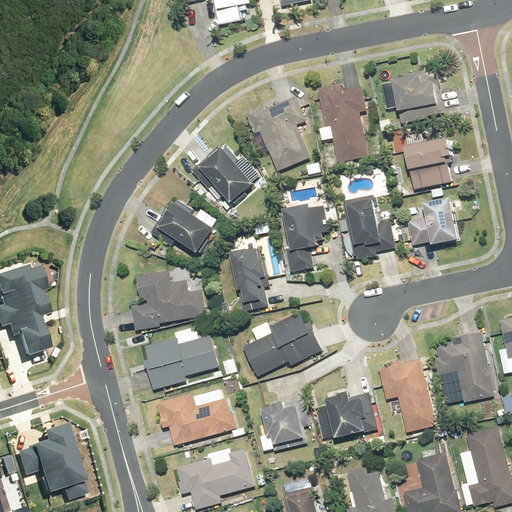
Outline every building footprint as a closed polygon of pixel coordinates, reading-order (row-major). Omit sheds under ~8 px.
[(213,0),(219,27),(242,22),(240,12),(248,10),(247,6),(250,5),(249,0),(213,0)] [(405,77),(391,80),(398,112),(399,112),(402,124),(425,119),(425,117),(445,113),(439,86),(440,86),(437,68),(404,75),(405,77)] [(332,86),(318,89),(326,128),(320,129),(322,141),(333,139),(338,163),(369,157),(360,112),(367,111),(362,87),(342,91),(341,84),(331,86),(332,86)] [(265,110),(263,106),(246,113),(255,134),(261,132),(278,172),(311,158),(297,126),(307,121),(296,97),(265,110)] [(446,138),(403,147),(408,170),(410,170),(414,190),(451,182),(447,164),(451,163),(446,138)] [(223,150),(219,146),(192,170),(208,187),(212,184),(230,204),(232,202),(234,205),(246,194),(244,192),(253,184),(235,164),(238,161),(226,147),(223,150)] [(307,166),(310,176),(322,172),(320,162),(307,166)] [(374,196),(343,201),(354,257),(357,256),(357,260),(377,257),(376,252),(396,248),(391,222),(377,224),(374,208),(378,207),(376,198),(374,198),(374,196)] [(425,218),(408,221),(413,246),(430,242),(431,245),(457,240),(449,198),(422,203),(425,218)] [(171,202),(151,233),(171,247),(175,240),(196,254),(198,252),(200,254),(209,241),(206,239),(213,229),(190,214),(192,211),(178,201),(175,205),(171,202)] [(308,205),(282,210),(290,252),(287,252),(291,273),(314,268),(310,248),(317,247),(316,241),(323,240),(322,233),(329,232),(324,206),(309,209),(308,205)] [(246,249),(230,253),(237,291),(239,290),(243,312),(269,307),(265,287),(270,286),(269,280),(261,282),(260,278),(265,277),(260,250),(257,250),(257,249),(249,251),(249,250),(247,250),(246,249)] [(30,264),(0,272),(0,284),(3,294),(4,293),(8,303),(0,305),(0,307),(6,326),(14,323),(18,335),(23,334),(29,355),(53,347),(43,315),(52,312),(47,294),(45,295),(44,290),(49,288),(42,264),(31,268),(30,264)] [(148,304),(131,307),(136,331),(161,327),(160,324),(207,316),(203,291),(189,293),(187,281),(171,283),(169,272),(137,277),(141,301),(147,300),(148,304)] [(257,340),(243,348),(259,377),(289,361),(292,366),(322,350),(312,331),(314,330),(310,322),(305,325),(299,312),(270,327),(267,322),(252,330),(257,340)] [(511,318),(500,321),(508,360),(511,359),(511,318)] [(176,338),(145,347),(150,367),(147,367),(153,391),(187,382),(186,377),(219,368),(211,336),(199,339),(197,332),(192,333),(191,329),(175,333),(176,338)] [(439,358),(435,359),(438,376),(459,372),(465,403),(495,397),(482,333),(452,338),(453,343),(437,346),(439,358)] [(222,363),(228,378),(239,374),(233,359),(222,363)] [(391,367),(380,369),(387,400),(399,397),(407,433),(437,426),(421,360),(403,364),(402,361),(391,364),(391,367)] [(337,397),(325,399),(334,439),(362,432),(363,433),(379,429),(370,393),(349,398),(347,392),(337,394),(337,397)] [(193,393),(157,403),(162,419),(160,419),(163,429),(169,427),(174,446),(238,429),(233,412),(231,412),(227,398),(197,407),(193,393)] [(272,407),(260,410),(267,436),(271,435),(275,452),(308,443),(304,427),(311,425),(305,400),(283,405),(282,401),(272,404),(272,407)] [(44,467),(51,492),(65,488),(69,499),(90,493),(69,423),(45,430),(48,440),(34,444),(34,447),(21,452),(27,472),(44,467)] [(479,484),(469,486),(474,507),(494,502),(495,508),(511,503),(511,478),(499,427),(467,434),(471,452),(461,454),(464,465),(474,462),(479,484)] [(211,459),(177,468),(181,482),(179,482),(182,495),(191,493),(196,511),(222,504),(220,496),(256,487),(246,449),(229,453),(231,461),(213,466),(211,459)] [(424,488),(404,493),(408,511),(462,511),(457,489),(455,490),(446,453),(417,460),(424,488)] [(356,507),(347,510),(347,511),(395,511),(393,499),(386,500),(379,472),(368,474),(366,468),(348,473),(356,507)] [(286,494),(283,494),(287,511),(317,511),(312,491),(315,490),(314,487),(312,487),(310,478),(284,484),(286,494)]
